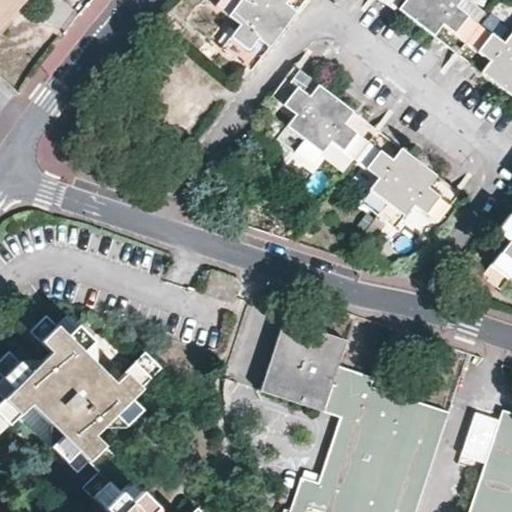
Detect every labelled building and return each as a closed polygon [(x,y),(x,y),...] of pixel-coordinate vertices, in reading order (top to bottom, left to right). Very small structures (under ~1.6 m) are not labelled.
[(12,0),(0,13),(0,25),(23,0),(12,0)] [(0,0),(0,13),(12,0),(0,0)] [(251,72),(282,31),(241,0),(220,0),(215,7),(239,25),(221,49),(251,72)] [(241,0),(282,31),(305,0),(241,0)] [(384,0),(415,24),(433,0),(384,0)] [(433,0),(415,24),(456,55),(478,25),(477,24),(456,8),(461,0),(433,0)] [(485,13),(468,0),(461,0),(456,8),(477,24),(485,13)] [(456,55),(497,87),(511,67),(511,31),(503,44),(478,25),(456,55)] [(511,67),(497,87),(511,98),(511,67)] [(271,97),(274,100),(295,116),(276,140),(294,153),(336,100),(293,68),(271,97)] [(377,132),(336,100),(294,153),(312,167),(324,152),(331,143),(346,155),(354,161),(377,132)] [(377,132),(354,161),(376,178),(359,202),(375,215),(417,162),(377,132)] [(294,153),(276,140),(271,146),(276,150),(288,160),(294,153)] [(346,155),(331,143),(324,152),(339,164),(346,155)] [(288,160),(276,150),(263,167),(273,175),(275,177),(288,160)] [(436,224),(459,194),(417,162),(375,215),(395,230),(413,206),(436,224)] [(250,208),(228,196),(212,215),(237,224),(250,208)] [(511,216),(509,215),(495,232),(507,241),(480,278),(498,291),(511,272),(511,216)] [(206,294),(232,302),(238,281),(213,272),(206,294)] [(78,451),(98,471),(113,455),(93,436),(115,415),(125,426),(142,410),(131,399),(161,369),(145,353),(114,383),(82,352),(93,340),(67,314),(56,326),(45,315),(30,331),(50,352),(29,373),(8,352),(0,359),(0,373),(4,378),(0,381),(0,395),(4,399),(0,402),(0,433),(30,404),(63,435),(52,446),(67,461),(78,451)] [(414,511),(448,413),(370,388),(374,378),(337,367),(346,340),(284,320),(260,391),(339,417),(318,483),(301,477),(289,511),(414,511)] [(511,511),(511,414),(502,411),(498,421),(474,414),(460,456),(485,464),(469,511),(511,511)] [(200,511),(197,508),(192,511),(152,511),(158,506),(131,479),(119,491),(98,471),(82,486),(108,511),(200,511)]
